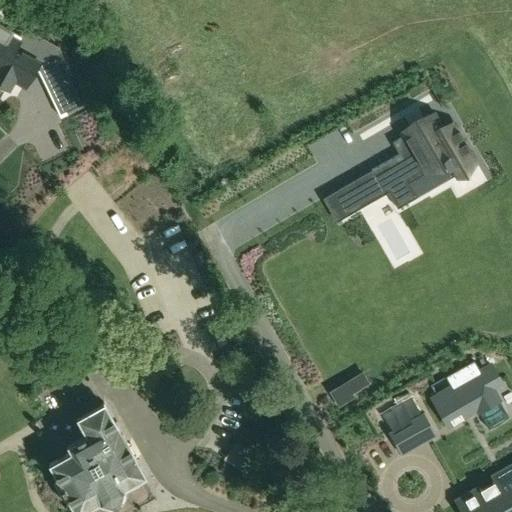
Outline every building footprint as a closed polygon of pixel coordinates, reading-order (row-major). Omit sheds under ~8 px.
[(67,67),(58,47),(24,27),(19,36),(0,25),(0,82),(7,87),(9,88),(12,83),(11,83),(16,75),(24,79),(24,81),(25,81),(39,57),(43,59),(50,75),(67,67)] [(399,154),(371,170),(380,186),(381,186),(384,193),(387,191),(387,192),(413,177),(442,160),(446,167),(448,166),(450,170),(453,175),(456,173),(456,174),(464,169),(464,168),(474,162),(471,157),(467,150),(468,149),(468,148),(467,149),(463,143),(464,142),(464,141),(463,142),(460,137),(461,137),(461,136),(460,137),(456,130),(457,130),(457,129),(456,130),(452,123),(441,129),(431,113),(422,119),(422,118),(421,119),(421,118),(420,119),(420,120),(412,125),(412,124),(410,125),(411,125),(410,125),(410,126),(401,131),(404,136),(392,142),(399,154)] [(487,281),(471,289),(480,305),(496,296),(487,281)] [(473,360),(430,385),(436,396),(431,399),(447,426),(476,409),(487,428),(508,416),(491,387),(501,382),(491,365),(480,371),(473,360)] [(350,397),(370,385),(363,372),(343,384),(350,397)] [(70,444),(67,445),(70,452),(48,464),(52,472),(52,473),(57,482),(53,484),(61,499),(65,497),(70,505),(71,505),(74,511),(77,511),(98,500),(99,502),(109,505),(119,499),(122,489),(121,488),(143,475),(116,426),(115,427),(102,403),(76,418),(85,434),(69,443),(70,444)] [(414,417),(402,424),(413,444),(425,437),(414,417)] [(240,471),(253,453),(237,441),(223,459),(240,471)] [(477,488),(456,500),(462,511),(511,511),(511,478),(509,480),(511,483),(502,488),(497,479),(479,490),(477,488)]
